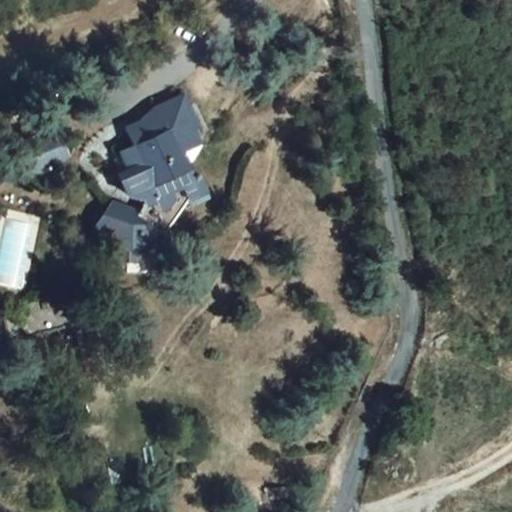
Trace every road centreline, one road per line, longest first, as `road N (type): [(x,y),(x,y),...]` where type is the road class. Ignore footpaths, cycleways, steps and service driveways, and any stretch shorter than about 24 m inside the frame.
road 1 (residential): [(350,511),(417,345),(422,303),(389,182),(370,0)]
road 2 (track): [(511,452),(467,481),(380,511)]
